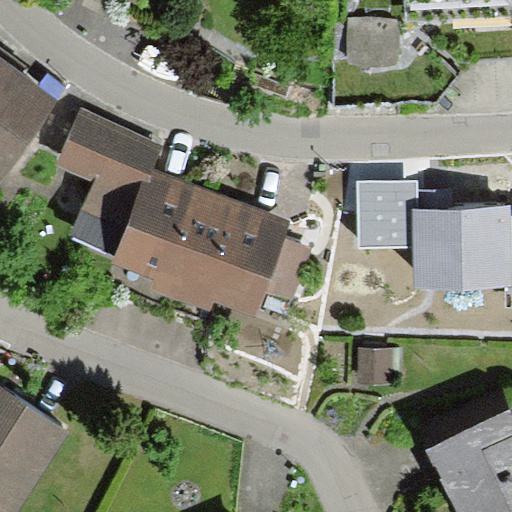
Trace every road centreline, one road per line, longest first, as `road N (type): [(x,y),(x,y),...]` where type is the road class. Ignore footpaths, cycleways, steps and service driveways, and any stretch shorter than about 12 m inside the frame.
road 1 (residential): [(511,127),(298,136),(200,119),(114,84),(7,0)]
road 2 (residential): [(350,511),(320,441),(43,334),(0,309)]
